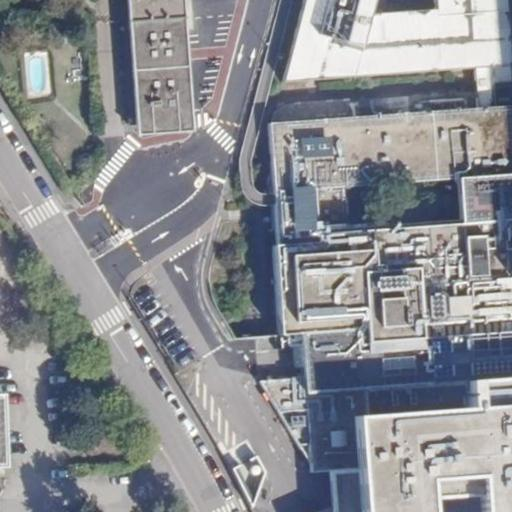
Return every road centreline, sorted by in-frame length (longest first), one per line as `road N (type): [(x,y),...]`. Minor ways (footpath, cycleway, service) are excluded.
road 1 (residential): [(0,146),(212,511)]
road 2 (unknown): [(272,511),(283,488),(280,467),(202,326),(181,191)]
